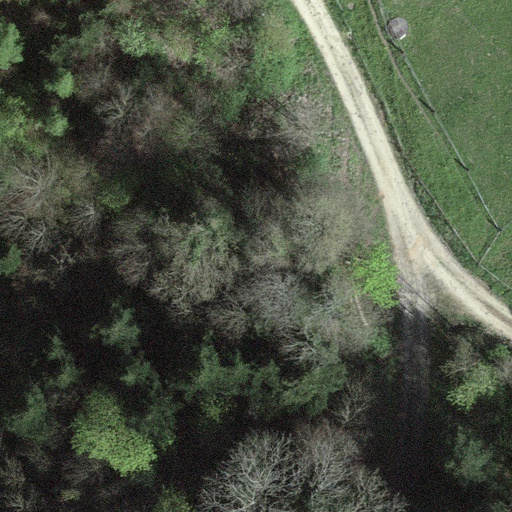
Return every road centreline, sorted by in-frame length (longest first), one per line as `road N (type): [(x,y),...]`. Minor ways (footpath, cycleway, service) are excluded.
road 1 (track): [(407,234),(415,412),(394,511)]
road 2 (track): [(307,0),(336,47),(407,234)]
road 3 (track): [(407,234),(511,332)]
